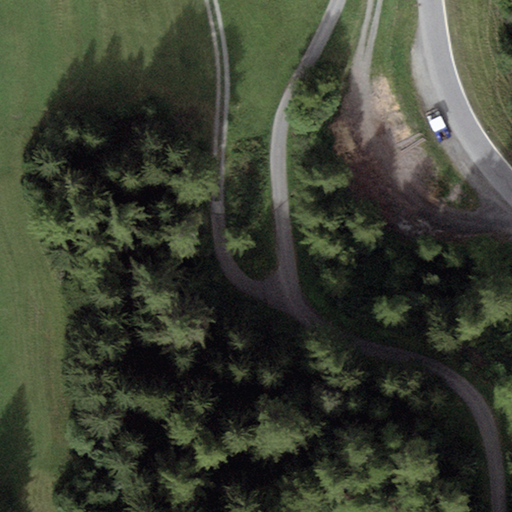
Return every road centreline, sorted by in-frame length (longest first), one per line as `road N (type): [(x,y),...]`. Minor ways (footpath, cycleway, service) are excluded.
road 1 (track): [(299,325),(246,299),(219,236),(222,58),(209,0)]
road 2 (track): [(338,0),(289,102),(278,145),(278,208),(299,325)]
road 3 (track): [(374,0),(358,79),(378,157),(395,183),(444,218),(486,226),(511,219)]
road 4 (track): [(299,325),(445,378),(488,420),(500,511)]
road 5 (tertiary): [(429,0),(451,101),(511,190)]
